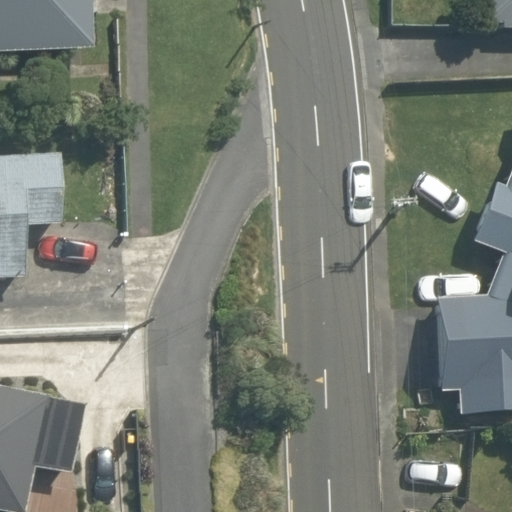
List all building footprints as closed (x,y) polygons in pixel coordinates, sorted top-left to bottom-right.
[(0,0),(0,52),(79,53),(80,0),(0,0)] [(511,0),(475,0),(474,37),(511,37),(511,0)] [(511,147),(469,257),(511,274),(511,275),(500,306),(421,307),(422,399),(451,399),(451,427),(511,426),(511,147)] [(50,150),(0,150),(0,276),(15,276),(14,229),(53,228),(50,150)] [(37,386),(0,380),(0,508),(19,511),(37,386)]
